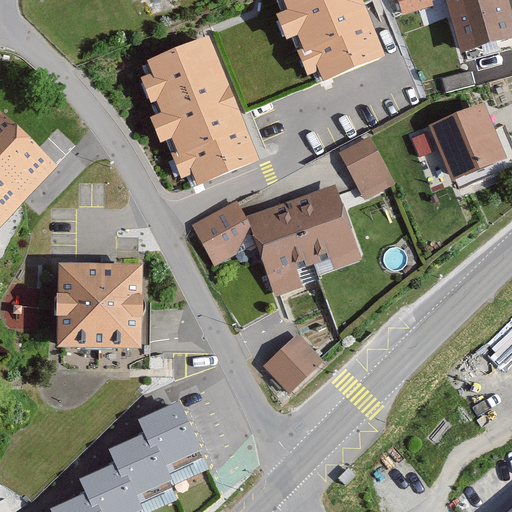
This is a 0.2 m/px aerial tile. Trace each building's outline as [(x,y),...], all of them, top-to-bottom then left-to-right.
[(361,0),(289,0),(328,93),(388,68),(361,0)] [(511,43),(511,26),(504,0),(442,0),(460,59),(511,43)] [(257,162),(211,39),(144,64),(191,196),(257,162)] [(444,91),(474,81),(470,68),(440,78),(444,91)] [(0,240),(77,164),(6,92),(0,97),(0,240)] [(506,161),(483,107),(427,132),(451,185),(506,161)] [(397,188),(374,144),(341,161),(364,205),(397,188)] [(337,186),(251,216),(273,288),(362,257),(337,186)] [(215,267),(242,253),(250,231),(237,202),(195,227),(215,267)] [(143,346),(142,264),(57,265),(55,346),(143,346)] [(325,361),(299,334),(265,367),(291,394),(325,361)] [(214,456),(187,386),(147,402),(151,418),(172,474),(214,456)] [(172,474),(151,418),(110,441),(115,451),(136,511),(141,511),(180,491),(172,474)] [(136,511),(115,451),(72,473),(77,488),(85,511),(136,511)] [(85,511),(77,488),(37,510),(37,511),(85,511)] [(511,511),(511,500),(497,511),(511,511)]
